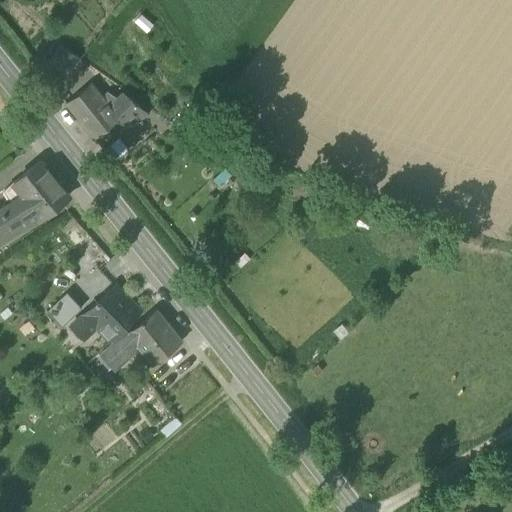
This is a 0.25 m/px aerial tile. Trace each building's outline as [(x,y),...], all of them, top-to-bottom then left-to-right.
[(49,60),(66,73),(77,57),(60,45),(49,60)] [(104,127),(117,117),(108,105),(90,84),(66,103),(93,136),(100,144),(110,135),(104,127)] [(123,93),(108,105),(117,117),(121,123),(140,107),(123,93)] [(38,162),(13,182),(39,213),(40,215),(59,200),(65,196),(38,162)] [(0,238),(39,213),(13,182),(12,182),(3,189),(12,202),(0,209),(0,238)] [(96,324),(110,340),(124,328),(122,325),(138,310),(114,285),(71,325),(83,336),(96,324)] [(66,291),(46,310),(60,326),(80,307),(66,291)] [(135,344),(152,364),(181,340),(155,308),(126,331),(125,332),(135,344)] [(98,352),(111,367),(135,344),(125,332),(126,331),(124,328),(110,340),(98,352)] [(159,428),(166,437),(182,423),(175,415),(159,428)]
